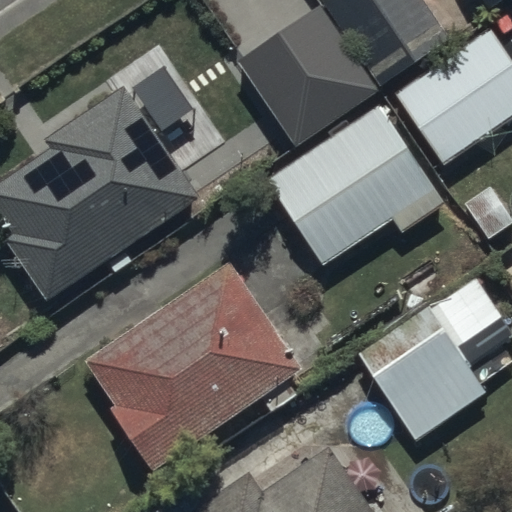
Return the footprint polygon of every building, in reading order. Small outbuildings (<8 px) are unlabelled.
[(430,0),(327,0),(384,78),(452,29),(430,0)] [(315,12),(247,58),(296,130),(364,84),(315,12)] [(511,44),(497,20),(397,85),(445,159),(511,114),(511,44)] [(128,74),(49,129),(55,137),(0,178),(0,197),(19,222),(9,230),(50,289),(202,189),(128,74)] [(382,95),(268,173),(327,259),(395,212),(405,227),(450,196),(382,95)] [(235,253),(89,352),(119,396),(114,400),(156,462),(307,359),(235,253)] [(446,319),(376,365),(421,434),(491,389),(446,319)] [(251,464),(191,504),(196,511),(381,511),(334,439),(265,485),(251,464)]
